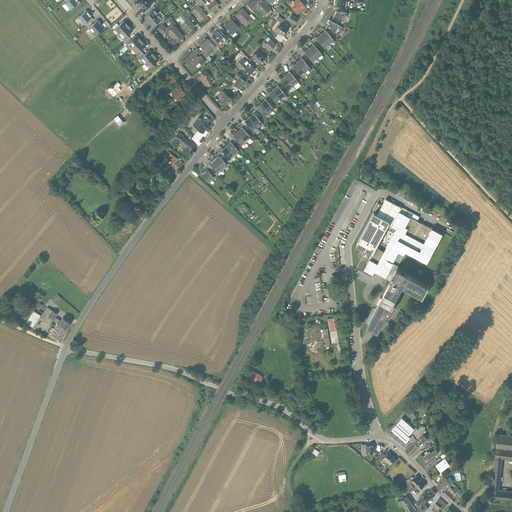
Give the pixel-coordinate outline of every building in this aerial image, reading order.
[(68,0),(67,1),(65,3),(70,9),(79,2),(77,0),(68,0)] [(145,0),(140,5),(144,10),(153,2),(151,0),(145,0)] [(215,0),(211,3),(213,5),(209,8),(212,12),(219,6),(215,0)] [(271,10),(260,0),(254,0),(248,6),(252,10),(256,6),(265,16),(271,10)] [(298,0),(293,0),(292,0),(291,0),(292,1),(289,4),(295,11),(297,12),(301,9),(304,7),(299,0),(298,0)] [(199,7),(198,5),(192,10),(198,18),(201,22),(207,17),(201,10),(201,9),(199,7)] [(251,18),(242,8),(236,14),(244,24),(251,18)] [(150,13),(144,17),(148,22),(157,14),(153,9),(150,13)] [(91,17),(86,11),(77,18),(82,24),(84,23),(91,17)] [(348,14),(336,12),(334,16),(344,22),(348,14)] [(157,14),(148,22),(152,27),(158,22),(161,18),(157,14)] [(298,19),(291,15),(288,20),(295,24),(294,25),(295,25),(298,19)] [(344,22),(334,16),(332,19),(340,24),(342,25),(344,22)] [(91,17),(84,23),(86,26),(93,20),(91,17)] [(191,22),(188,19),(181,25),(184,28),(185,28),(189,32),(195,27),(192,24),(191,22)] [(231,19),(229,21),(230,22),(225,26),(231,34),(233,32),(234,33),(239,28),(231,19)] [(95,36),(104,28),(106,26),(104,23),(102,25),(98,20),(89,28),(89,29),(95,36)] [(118,25),(115,29),(119,33),(128,25),(124,21),(118,25)] [(331,22),(329,21),(327,24),(328,25),(329,27),(329,28),(331,29),(333,31),(337,36),(342,28),(339,26),(337,25),(337,24),(334,24),(331,22)] [(281,24),(281,23),(280,24),(275,30),(280,34),(283,36),(288,30),(281,24)] [(174,26),(172,24),(165,30),(162,26),(159,29),(165,36),(168,33),(173,38),(168,42),(171,46),(176,42),(177,42),(183,37),(174,26)] [(128,25),(119,33),(123,39),(127,35),(132,30),(128,25)] [(220,29),(212,36),(214,37),(218,42),(220,41),(221,42),(223,39),(225,42),(228,39),(222,33),(220,29)] [(325,31),(320,35),(329,45),(334,41),(329,36),(325,31)] [(283,36),(280,34),(276,39),(281,43),(285,38),(283,36)] [(131,40),(127,43),(132,48),(141,40),(136,35),(131,40)] [(329,45),(320,35),(316,39),(320,44),(324,49),(329,45)] [(218,42),(214,37),(211,39),(219,48),(222,46),(218,42)] [(276,45),(270,39),(267,42),(265,40),(262,43),(270,51),(276,45)] [(141,40),(132,48),(136,54),(140,50),(145,46),(141,40)] [(215,47),(208,40),(200,46),(204,51),(207,54),(211,51),(210,50),(214,47),(214,48),(215,47)] [(317,50),(313,45),(309,49),(317,59),(322,55),(317,50)] [(198,48),(192,54),(195,58),(196,57),(201,52),(198,48)] [(317,59),(309,49),(304,53),(308,57),(313,63),(317,59)] [(144,55),(140,58),(145,63),(154,55),(149,50),(144,55)] [(265,57),(258,51),(254,55),(256,56),(253,59),(259,64),(265,57)] [(196,57),(195,58),(192,54),(185,61),(192,69),(199,62),(202,66),(206,62),(201,56),(198,58),(196,57)] [(154,55),(145,63),(149,68),(153,64),(158,60),(154,55)] [(251,65),(249,63),(246,66),(244,64),(246,62),(243,59),(237,65),(242,70),(248,77),(251,74),(250,73),(254,69),(250,65),(251,65)] [(305,63),(301,59),(297,63),(305,73),(310,69),(305,63)] [(305,73),(297,63),(292,66),(296,71),(301,76),(305,73)] [(153,64),(149,68),(146,70),(149,73),(156,67),(153,64)] [(203,72),(198,77),(201,80),(205,83),(204,84),(207,88),(212,84),(209,80),(210,79),(211,78),(205,70),(203,72)] [(293,77),(289,72),(285,76),(293,86),(298,82),(293,77)] [(293,86),(285,76),(280,80),(284,85),(289,90),(293,86)] [(239,78),(234,84),(239,89),(245,82),(239,78)] [(110,87),(106,90),(112,98),(120,92),(118,89),(120,87),(117,83),(111,88),(110,87)] [(179,85),(171,92),(170,91),(168,94),(171,97),(172,96),(174,99),(176,98),(178,100),(186,94),(179,85)] [(281,91),(277,86),(273,90),(281,100),(286,96),(281,91)] [(281,100),(273,90),(268,94),(272,98),(277,104),(281,100)] [(231,99),(223,92),(220,96),(219,96),(217,99),(216,98),(215,99),(217,100),(217,99),(225,106),(231,99)] [(203,106),(196,98),(191,102),(198,111),(203,106)] [(269,104),(265,100),(261,104),(269,114),(274,110),(269,104)] [(269,114),(261,104),(256,107),(260,112),(265,117),(269,114)] [(257,118),(253,113),(249,117),(257,127),(262,123),(257,118)] [(117,116),(113,119),(119,126),(123,122),(117,116)] [(209,125),(199,117),(198,118),(198,119),(196,123),(198,125),(196,128),(199,130),(204,134),(207,132),(205,130),(209,125)] [(257,127),(249,117),(244,121),(248,126),(253,131),(257,127)] [(245,132),(242,128),(237,131),(246,141),(250,138),(245,132)] [(204,134),(199,130),(192,138),(198,146),(201,144),(199,141),(204,134)] [(246,141),(237,131),(233,135),(236,140),(241,145),(246,141)] [(194,146),(178,133),(174,138),(175,139),(171,144),(176,148),(180,143),(187,148),(183,153),(185,155),(190,150),(191,151),(194,146)] [(158,142),(150,152),(155,156),(163,146),(158,142)] [(234,146),(230,142),(226,146),(234,156),(239,152),(234,146)] [(234,156),(226,146),(221,150),(225,154),(230,160),(234,156)] [(177,160),(170,154),(167,157),(170,160),(170,163),(173,165),(174,164),(177,160)] [(221,158),(218,155),(213,159),(222,169),(227,166),(223,161),(221,158)] [(222,169),(213,159),(209,163),(209,164),(213,168),(217,172),(218,173),(222,169)] [(182,163),(177,160),(174,164),(178,168),(182,163)] [(214,174),(208,167),(206,169),(212,176),(214,174)] [(206,169),(200,174),(208,183),(214,178),(212,176),(206,169)] [(403,209),(386,200),(382,206),(379,204),(373,214),(390,223),(394,225),(403,209)] [(439,241),(443,235),(418,221),(420,218),(403,209),(394,225),(393,227),(397,229),(384,252),(376,248),(372,256),(365,270),(374,274),(375,272),(390,280),(366,324),(379,331),(389,313),(390,314),(396,303),(394,302),(403,285),(422,296),(428,285),(397,268),(406,251),(428,263),(439,241)] [(356,247),(372,256),(376,248),(390,223),(373,214),(356,247)] [(346,318),(349,318),(346,288),(347,287),(346,282),(339,283),(343,318),(346,318)] [(58,295),(53,301),(57,305),(62,299),(58,295)] [(57,314),(47,307),(43,314),(53,320),(58,323),(58,324),(60,321),(56,318),(56,319),(54,317),(57,314)] [(34,311),(25,324),(33,327),(40,315),(34,311)] [(53,320),(43,314),(40,319),(49,325),(53,320)] [(70,323),(63,317),(60,321),(58,324),(66,329),(70,323)] [(349,318),(346,318),(351,364),(356,364),(350,317),(349,318)] [(330,343),(338,342),(336,330),(334,330),(332,318),(326,319),(328,328),(321,329),(324,346),(330,345),(330,343)] [(58,324),(58,323),(54,330),(51,328),(49,332),(60,340),(66,329),(58,324)] [(251,369),(247,376),(259,383),(263,376),(251,369)] [(402,417),(396,424),(408,435),(414,428),(402,417)] [(396,424),(392,428),(406,441),(409,438),(410,436),(408,435),(396,424)] [(423,425),(418,428),(412,433),(416,439),(423,433),(426,431),(424,428),(426,428),(423,425)] [(415,426),(414,428),(408,435),(410,436),(409,438),(413,442),(413,441),(414,442),(416,439),(412,433),(418,428),(415,426)] [(416,439),(414,442),(418,446),(422,442),(424,443),(428,439),(423,433),(416,439)] [(511,434),(498,433),(492,495),(491,495),(490,495),(490,496),(489,497),(489,498),(489,499),(490,500),(491,500),(492,500),(493,500),(494,499),(494,498),(511,500),(511,434)] [(413,442),(405,449),(410,454),(418,447),(418,446),(414,442),(413,441),(413,442)] [(422,453),(418,456),(425,465),(436,457),(435,455),(439,452),(436,448),(431,451),(430,450),(423,455),(422,453)] [(385,455),(382,458),(389,465),(395,457),(388,451),(385,455)] [(445,458),(435,465),(440,471),(450,465),(445,458)] [(425,484),(418,475),(414,478),(410,481),(415,489),(417,488),(419,490),(425,484)] [(442,481),(436,486),(441,491),(451,483),(445,476),(440,480),(442,481)] [(410,481),(409,479),(404,482),(407,488),(403,491),(405,495),(415,489),(410,481)] [(447,490),(453,496),(456,493),(453,490),(450,487),(447,490)] [(425,491),(422,494),(423,495),(427,501),(435,494),(431,489),(426,493),(425,491)] [(443,493),(450,500),(453,496),(447,490),(443,493)] [(427,501),(423,495),(417,500),(422,505),(427,501)] [(400,501),(398,502),(400,507),(403,505),(406,509),(413,505),(407,496),(400,501)]
